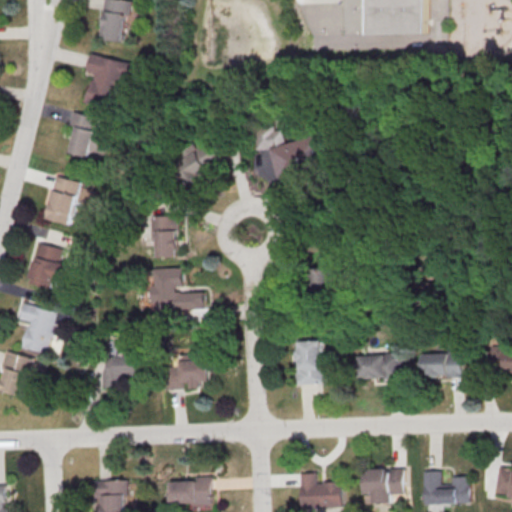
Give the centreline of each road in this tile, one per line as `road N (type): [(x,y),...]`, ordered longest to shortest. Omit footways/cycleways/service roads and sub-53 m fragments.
road 1 (residential): [(511,423),(0,439)]
road 2 (residential): [(257,431),(249,232)]
road 3 (residential): [(42,50),(0,226)]
